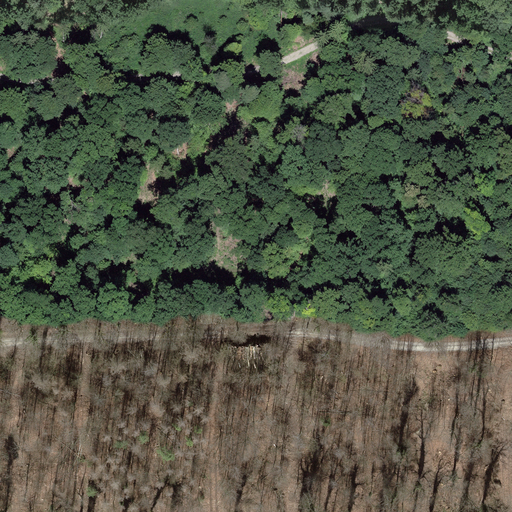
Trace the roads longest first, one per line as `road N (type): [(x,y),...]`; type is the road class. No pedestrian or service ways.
road 1 (track): [(0,76),(70,83),(235,73),(271,67),(383,19),(511,58)]
road 2 (track): [(0,343),(300,329),(417,345),(511,335)]
